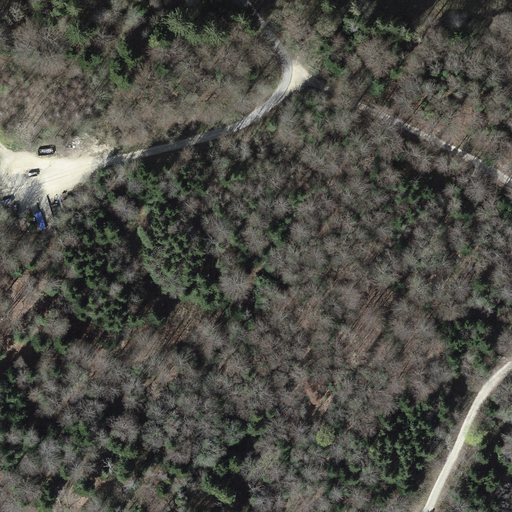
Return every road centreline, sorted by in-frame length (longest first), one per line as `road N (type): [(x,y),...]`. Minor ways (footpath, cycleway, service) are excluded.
road 1 (track): [(0,199),(186,142),(278,99),(287,66),(243,0)]
road 2 (track): [(511,184),(425,124),(287,66)]
road 3 (track): [(170,0),(85,83),(20,86)]
road 4 (track): [(426,511),(476,408),(511,369)]
